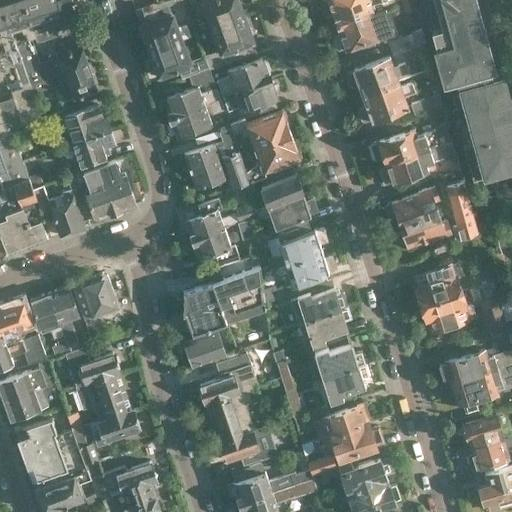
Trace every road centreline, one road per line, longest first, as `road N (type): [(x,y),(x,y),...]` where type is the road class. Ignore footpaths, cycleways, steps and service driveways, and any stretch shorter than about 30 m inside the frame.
road 1 (residential): [(278,0),(417,408),(443,511)]
road 2 (residential): [(201,511),(150,350),(130,239)]
road 3 (residential): [(130,239),(150,223),(154,169),(95,0)]
road 4 (residential): [(0,284),(130,239)]
